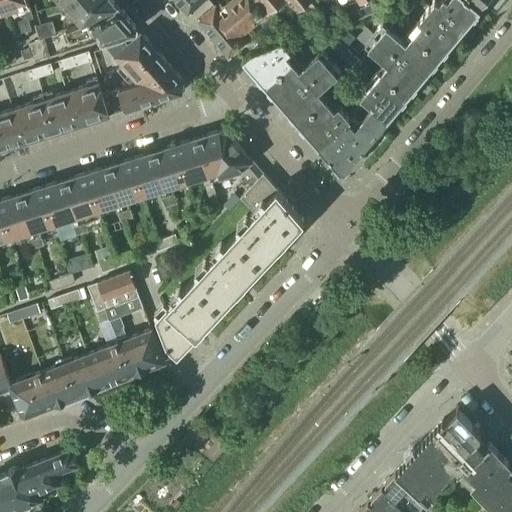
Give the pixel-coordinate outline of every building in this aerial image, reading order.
[(27,0),(1,0),(4,10),(19,5),(23,18),(18,19),(22,31),(32,28),(28,17),(32,16),(28,3),(27,0)] [(62,0),(81,22),(92,19),(113,0),(62,0)] [(138,27),(114,0),(113,0),(92,19),(81,22),(66,29),(70,39),(96,29),(101,41),(137,30),(138,27)] [(177,0),(188,12),(190,11),(201,0),(177,0)] [(239,14),(251,27),(284,0),(288,0),(296,10),(307,0),(322,19),(326,29),(343,22),(340,14),(345,12),(349,21),(391,4),(386,0),(372,0),(361,5),(357,0),(228,0),(228,1),(239,14)] [(437,0),(433,0),(428,6),(459,31),(479,7),(470,0),(438,0),(438,1),(437,0)] [(197,19),(212,37),(239,14),(228,1),(219,7),(216,3),(197,19)] [(439,55),(459,31),(428,6),(417,18),(421,21),(412,32),(439,55)] [(301,11),(294,17),(307,31),(313,25),(301,11)] [(251,27),(239,14),(212,37),(228,57),(247,42),(242,35),(251,27)] [(51,19),(34,25),(39,39),(44,37),(55,32),(51,19)] [(423,74),(439,55),(412,32),(405,40),(382,22),(373,32),(423,74)] [(350,42),(355,36),(344,27),(339,33),(350,42)] [(113,53),(136,80),(164,56),(141,30),(129,41),(124,36),(121,38),(106,44),(113,53)] [(406,94),(423,74),(373,32),(365,43),(387,62),(380,71),(406,94)] [(355,66),(361,59),(334,36),(328,43),(355,66)] [(50,55),(44,37),(39,39),(29,42),(35,60),(50,55)] [(243,57),(265,83),(292,60),(284,52),(289,49),(281,38),(252,50),(243,57)] [(32,55),(30,46),(21,49),(24,58),(32,55)] [(84,61),(91,59),(89,50),(81,52),(84,61)] [(16,61),(14,52),(6,54),(9,63),(16,61)] [(77,63),(84,61),(81,52),(74,55),(77,63)] [(282,101),(327,62),(318,52),(299,67),(292,60),(265,83),(282,101)] [(9,63),(6,54),(0,55),(0,59),(2,66),(9,63)] [(69,66),(77,63),(74,55),(66,57),(69,66)] [(164,56),(136,80),(118,86),(119,88),(125,108),(182,90),(183,79),(178,72),(164,56)] [(62,68),(69,66),(66,57),(59,59),(62,68)] [(43,64),(46,73),(53,71),(51,62),(43,64)] [(336,72),(327,62),(282,101),(298,121),(324,97),(317,89),(336,72)] [(35,67),(38,76),(46,73),(43,64),(35,67)] [(38,76),(35,67),(28,69),(31,78),(38,76)] [(363,96),(362,97),(371,104),(373,106),(374,106),(387,117),(406,94),(380,71),(361,94),(363,96)] [(70,88),(81,122),(108,114),(102,91),(98,79),(70,88)] [(350,101),(356,94),(342,83),(336,89),(350,101)] [(43,96),(54,131),(81,122),(70,88),(43,96)] [(125,108),(119,88),(109,90),(108,89),(102,91),(108,114),(125,108)] [(28,139),(54,131),(43,96),(17,105),(28,139)] [(324,97),(298,121),(318,144),(350,117),(348,115),(338,104),(333,107),(324,97)] [(371,135),(387,117),(374,106),(373,106),(371,104),(362,97),(348,115),(350,117),(371,135)] [(0,110),(0,144),(1,148),(28,139),(17,105),(0,110)] [(350,117),(318,144),(339,168),(344,168),(371,135),(350,117)] [(220,128),(197,136),(209,171),(217,169),(219,174),(236,169),(252,164),(220,128)] [(209,171),(197,136),(175,143),(187,178),(209,171)] [(187,178),(175,143),(153,150),(170,204),(178,202),(172,183),(187,178)] [(153,150),(131,157),(142,193),(159,187),(165,206),(170,204),(153,150)] [(142,193),(131,157),(109,164),(126,218),(133,216),(127,197),(142,193)] [(126,218),(109,164),(87,171),(98,206),(115,201),(121,219),(126,218)] [(304,218),(252,164),(236,169),(251,184),(240,195),(256,210),(232,235),(262,262),(279,244),(280,245),(287,237),(287,236),(303,219),(302,219),(304,218)] [(98,206),(87,171),(65,178),(82,232),(88,229),(83,211),(98,206)] [(82,232),(65,178),(43,185),(54,220),(71,215),(77,233),(82,232)] [(39,225),(54,220),(43,185),(20,192),(37,246),(45,244),(39,225)] [(37,246),(20,192),(0,197),(0,204),(10,234),(26,229),(32,247),(37,246)] [(0,253),(0,237),(10,234),(0,204),(0,257),(1,257),(0,253)] [(210,219),(216,213),(206,204),(200,210),(210,219)] [(204,225),(210,219),(200,210),(195,216),(204,225)] [(204,225),(195,216),(189,222),(199,231),(204,225)] [(193,238),(199,231),(189,222),(183,229),(193,238)] [(176,233),(168,236),(171,245),(179,242),(176,233)] [(245,280),(262,262),(232,235),(191,278),(221,307),(238,289),(246,281),(245,280)] [(168,236),(160,238),(163,247),(171,245),(168,236)] [(160,238),(152,240),(155,250),(163,247),(160,238)] [(148,252),(155,250),(152,240),(145,243),(148,252)] [(130,248),(123,251),(127,261),(134,258),(130,248)] [(123,251),(115,255),(119,265),(127,261),(123,251)] [(77,255),(66,258),(71,272),(81,268),(77,255)] [(115,255),(107,258),(111,268),(119,265),(115,255)] [(103,271),(111,268),(107,258),(99,261),(103,271)] [(124,338),(136,370),(150,365),(164,359),(152,327),(127,337),(119,315),(145,306),(130,268),(87,284),(101,320),(109,317),(117,340),(124,338)] [(65,274),(68,283),(75,281),(72,272),(65,274)] [(57,276),(60,286),(68,283),(65,274),(57,276)] [(60,286),(57,276),(50,278),(53,288),(60,286)] [(197,333),(203,327),(205,325),(204,325),(221,307),(191,278),(156,315),(167,344),(178,354),(179,353),(178,353),(197,333)] [(15,284),(17,291),(26,288),(24,281),(15,284)] [(28,296),(26,288),(17,291),(20,298),(28,296)] [(71,290),(74,299),(82,297),(79,288),(71,290)] [(63,293),(66,302),(74,299),(71,290),(63,293)] [(56,295),(59,304),(66,302),(63,293),(56,295)] [(59,304),(56,295),(48,298),(51,307),(59,304)] [(41,311),(38,301),(30,304),(33,313),(41,311)] [(33,313),(30,304),(22,306),(25,316),(33,313)] [(25,316),(22,306),(15,309),(18,318),(25,316)] [(18,318),(15,309),(7,312),(10,321),(18,318)] [(117,340),(96,349),(108,381),(131,372),(131,373),(136,370),(124,338),(117,340)] [(100,384),(108,381),(96,349),(67,359),(80,392),(100,385),(100,384)] [(5,389),(12,386),(11,381),(0,353),(0,389),(2,389),(5,389)] [(55,402),(80,392),(67,359),(39,370),(52,403),(55,402)] [(26,413),(52,403),(39,370),(11,381),(12,386),(22,411),(26,413)] [(396,469),(420,491),(425,485),(432,491),(454,467),(494,510),(511,493),(511,473),(508,469),(509,469),(510,467),(510,466),(510,465),(510,464),(510,463),(509,462),(489,440),(485,444),(479,438),(479,437),(480,436),(481,434),(481,433),(480,432),(480,430),(479,429),(458,407),(419,443),(396,469)] [(50,455),(27,464),(41,500),(43,499),(45,495),(42,486),(59,480),(58,478),(63,476),(66,471),(64,467),(77,463),(76,460),(76,458),(76,455),(75,452),(72,450),(72,448),(71,448),(71,446),(69,446),(70,447),(58,452),(50,455)] [(0,511),(16,505),(19,504),(30,500),(34,503),(41,500),(27,464),(25,465),(19,467),(19,466),(18,467),(14,466),(10,467),(8,470),(3,472),(0,473),(0,511)] [(381,485),(410,511),(420,511),(423,510),(418,507),(426,499),(427,498),(420,491),(396,469),(381,485)] [(367,500),(380,511),(410,511),(381,485),(367,500)] [(511,511),(511,493),(494,510),(495,511),(511,511)] [(355,511),(380,511),(367,500),(355,511)]
